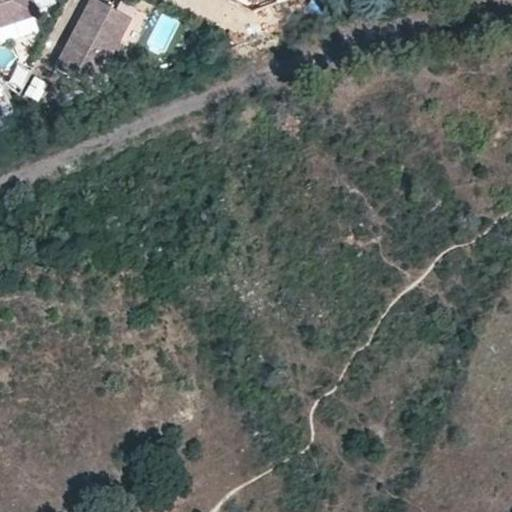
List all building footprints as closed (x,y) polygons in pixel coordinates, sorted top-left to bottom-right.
[(0,0),(0,31),(38,19),(35,10),(31,0),(0,0)] [(31,0),(35,10),(57,3),(55,0),(31,0)] [(84,78),(92,81),(102,62),(109,65),(131,21),(93,1),(57,71),(81,84),(84,78)] [(18,65),(5,80),(16,89),(29,74),(18,65)] [(49,84),(36,77),(27,94),(40,101),(49,84)] [(0,132),(20,121),(2,89),(0,89),(0,132)]
